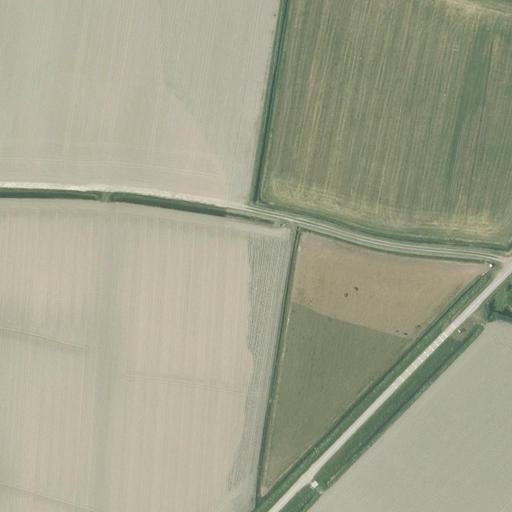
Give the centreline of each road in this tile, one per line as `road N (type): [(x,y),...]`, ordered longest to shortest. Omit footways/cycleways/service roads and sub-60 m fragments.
road 1 (track): [(511,263),(372,246),(285,220),(124,197),(0,190)]
road 2 (unclassified): [(273,511),(511,266)]
